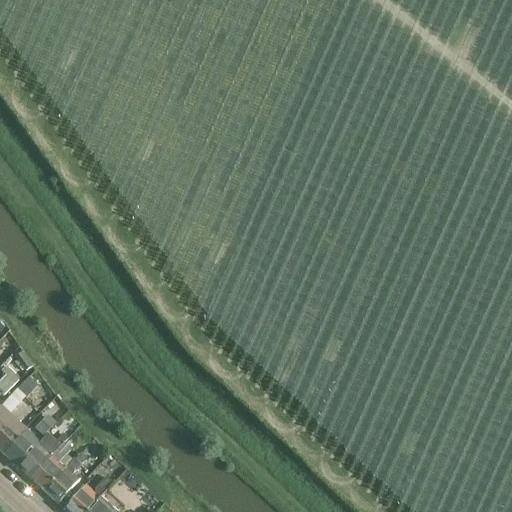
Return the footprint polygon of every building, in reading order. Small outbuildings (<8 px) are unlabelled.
[(23,354),(15,359),(25,374),(33,369),(33,368),(29,363),(23,354)] [(0,393),(5,398),(14,388),(18,383),(6,372),(2,376),(5,379),(0,383),(0,393)] [(33,376),(18,393),(27,401),(31,396),(32,389),(39,381),(33,376)] [(38,384),(48,399),(58,392),(48,377),(38,384)] [(0,434),(12,421),(0,409),(0,434)] [(12,421),(0,434),(0,453),(8,461),(30,437),(12,421)] [(30,437),(8,461),(26,477),(56,444),(47,435),(39,445),(30,437)] [(69,453),(63,447),(62,446),(61,447),(56,444),(26,477),(44,495),(73,462),(72,463),(65,457),(69,453)] [(81,456),(76,462),(82,468),(87,462),(81,456)] [(44,495),(58,507),(71,492),(79,481),(73,476),(80,467),(73,462),(44,495)] [(85,488),(77,497),(63,511),(88,511),(99,500),(117,480),(112,476),(93,496),(85,488)] [(111,511),(99,500),(88,511),(111,511)]
